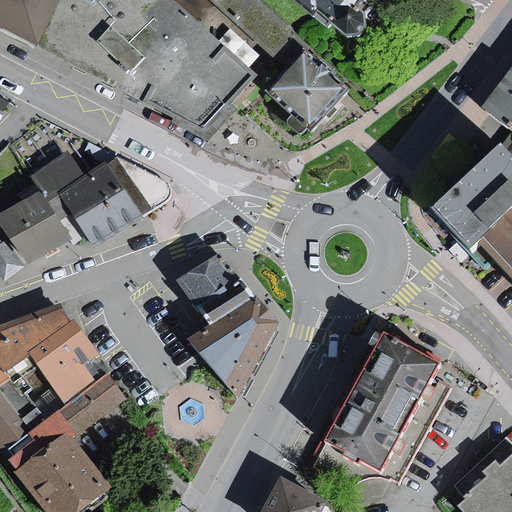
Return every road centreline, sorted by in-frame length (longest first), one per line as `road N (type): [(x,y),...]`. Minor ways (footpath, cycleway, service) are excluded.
road 1 (residential): [(369,210),(511,21)]
road 2 (residential): [(343,204),(304,202),(160,153)]
road 3 (residential): [(0,314),(177,249)]
road 4 (residential): [(0,70),(160,153)]
road 5 (residential): [(489,334),(392,237)]
road 6 (tertiary): [(229,511),(289,395)]
road 7 (tertiary): [(289,395),(369,296)]
road 8 (residential): [(379,289),(440,305),(489,334)]
